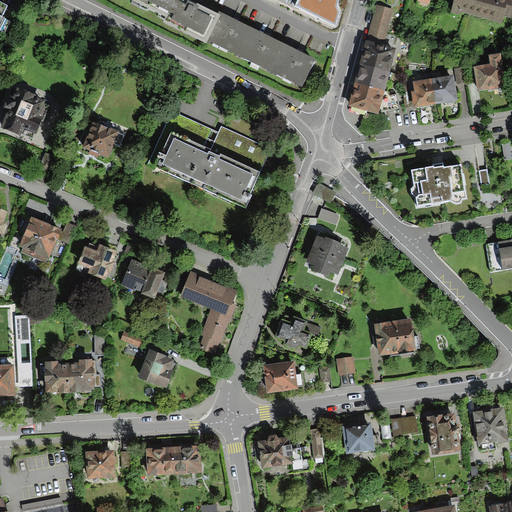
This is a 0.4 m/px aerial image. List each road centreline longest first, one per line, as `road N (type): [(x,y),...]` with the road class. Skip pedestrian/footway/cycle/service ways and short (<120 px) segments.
road 1 (residential): [(0,172),(264,283)]
road 2 (residential): [(230,418),(511,380)]
road 3 (residential): [(66,0),(292,113)]
road 4 (residential): [(230,418),(0,430)]
road 5 (residential): [(318,147),(351,150),(511,122)]
road 6 (residential): [(264,283),(318,147)]
road 7 (residential): [(511,342),(411,242)]
road 8 (residential): [(230,418),(231,381),(264,283)]
road 9 (residential): [(411,242),(318,147)]
